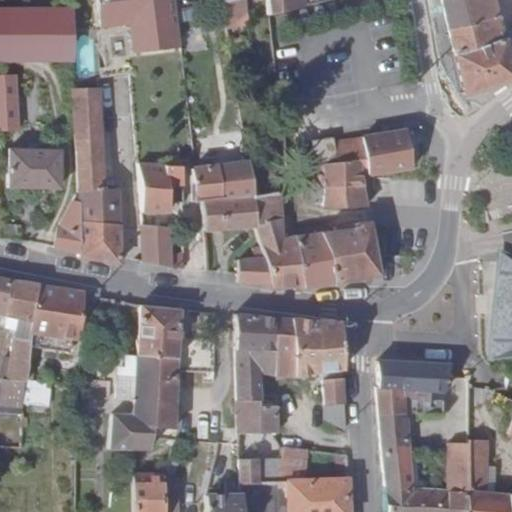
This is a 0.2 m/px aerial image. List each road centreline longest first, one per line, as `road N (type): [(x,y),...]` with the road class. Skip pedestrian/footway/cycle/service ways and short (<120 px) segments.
road 1 (tertiary): [(0,256),(230,295),(377,304)]
road 2 (residential): [(366,511),(356,362),(359,334),(377,304)]
road 3 (tertiary): [(377,304),(402,296),(444,249),(459,139)]
road 4 (tertiary): [(459,139),(436,107),(415,0)]
